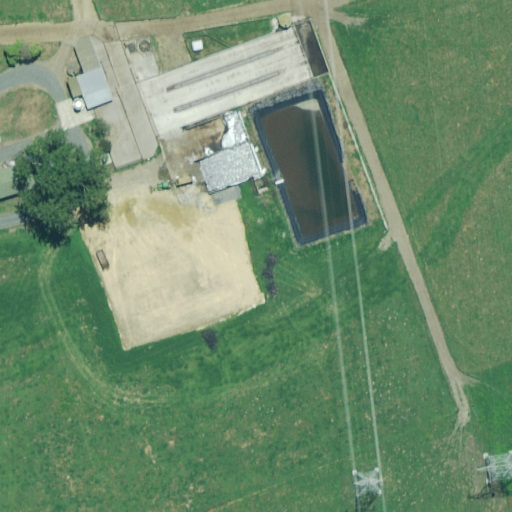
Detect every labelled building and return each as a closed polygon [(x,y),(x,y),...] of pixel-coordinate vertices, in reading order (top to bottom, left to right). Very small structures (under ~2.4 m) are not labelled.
[(293,11),(278,16),(283,30),(298,25),(293,11)] [(103,68),(92,37),(76,42),(87,74),(70,80),(76,97),(85,94),(90,108),(115,99),(104,68),(103,68)] [(244,126),(238,113),(220,121),(225,134),(244,126)] [(99,116),(85,119),(88,131),(102,127),(99,116)] [(252,143),(233,149),(237,162),(234,163),(238,175),(241,174),(243,179),(262,173),(252,143)] [(0,198),(28,190),(21,166),(0,171),(0,198)] [(186,195),(189,205),(204,201),(202,191),(186,195)]
